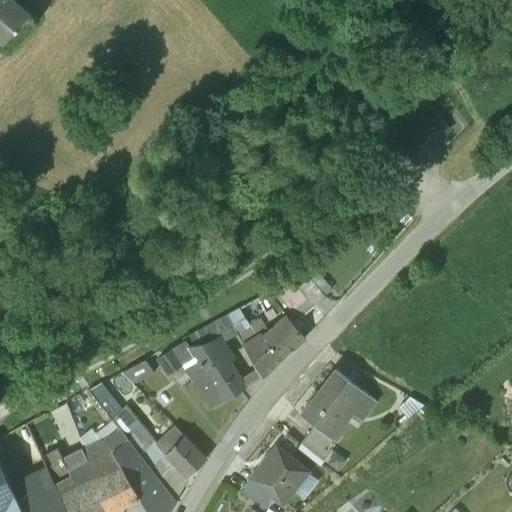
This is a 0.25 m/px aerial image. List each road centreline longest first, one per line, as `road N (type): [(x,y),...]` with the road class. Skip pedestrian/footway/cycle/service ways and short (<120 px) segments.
road 1 (track): [(0,403),(367,197),(419,176),(451,204)]
road 2 (residential): [(190,511),(284,386),(416,238),(511,158)]
